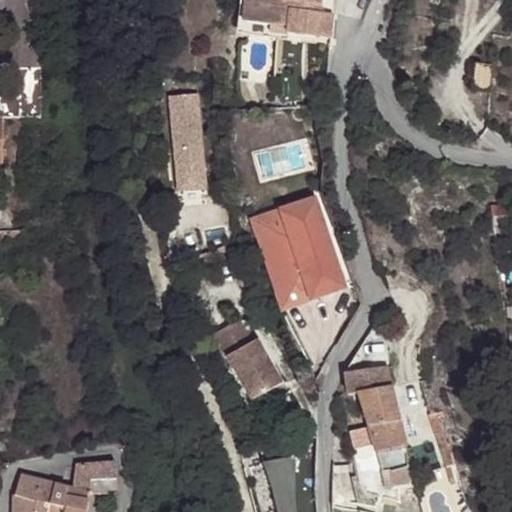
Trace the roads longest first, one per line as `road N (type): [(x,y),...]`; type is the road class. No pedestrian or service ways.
road 1 (residential): [(511,162),(451,152),(402,128),(374,47),(363,37),(345,50),(340,169),(371,291),(368,319),(332,368),(324,394),(325,511)]
road 2 (residential): [(125,511),(117,451),(15,469),(2,511)]
